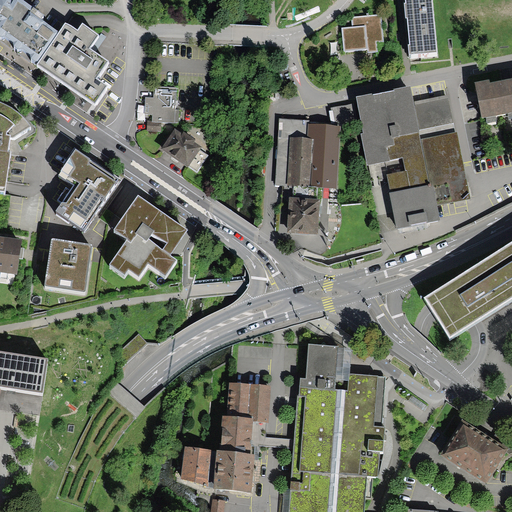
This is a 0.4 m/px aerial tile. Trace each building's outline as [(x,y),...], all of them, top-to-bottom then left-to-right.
[(0,0),(0,42),(14,53),(36,22),(4,0),(0,0)] [(403,0),(405,17),(432,14),(430,0),(403,0)] [(432,14),(405,17),(409,61),(437,58),(432,14)] [(351,30),(342,31),(344,55),(377,52),(376,45),(383,44),(381,17),(350,19),(351,30)] [(63,87),(87,53),(95,42),(83,33),(78,40),(65,31),(60,39),(36,22),(14,53),(63,87)] [(87,53),(63,87),(95,109),(108,91),(97,83),(108,67),(87,53)] [(490,84),(475,87),(482,122),(511,115),(511,82),(490,87),(490,84)] [(156,98),(146,98),(145,114),(152,115),(152,123),(175,124),(176,88),(157,87),(156,98)] [(384,96),(357,101),(365,136),(361,137),(368,168),(403,161),(406,173),(387,177),(390,195),(431,187),(421,141),(420,132),(414,104),(411,90),(384,96)] [(448,97),(414,104),(420,132),(454,125),(448,97)] [(7,109),(0,106),(0,192),(5,194),(10,157),(8,156),(11,142),(31,130),(25,122),(18,116),(7,109)] [(310,124),(279,123),(276,188),(336,191),(338,130),(310,129),(310,124)] [(162,125),(148,124),(148,132),(161,133),(162,125)] [(456,134),(421,141),(431,187),(435,207),(470,200),(456,134)] [(209,159),(175,135),(162,153),(189,173),(191,170),(198,174),(209,159)] [(120,184),(76,155),(59,179),(74,189),(71,193),(67,190),(57,204),(62,207),(55,217),(84,236),(120,184)] [(431,187),(390,195),(398,232),(438,223),(435,207),(431,187)] [(187,234),(138,200),(114,234),(128,243),(109,270),(124,280),(129,274),(139,281),(148,268),(165,280),(176,265),(168,260),(187,234)] [(320,202),(290,201),(289,234),(319,235),(320,202)] [(23,246),(0,242),(0,275),(18,278),(23,246)] [(93,250),(54,244),(47,290),(87,296),(93,250)] [(511,248),(452,287),(458,296),(477,327),(504,309),(511,303),(511,248)] [(476,328),(477,327),(458,296),(452,287),(426,304),(431,312),(451,344),(476,328)] [(118,354),(127,363),(148,344),(139,335),(118,354)] [(368,511),(370,484),(381,485),(382,460),(386,460),(388,433),(383,433),(387,380),(381,379),(356,378),(351,377),(353,355),(345,354),(309,352),(306,389),(301,389),(300,392),(300,401),(297,444),(291,511),(368,511)] [(223,421),(218,456),(250,459),(251,443),(253,424),(260,425),(269,425),(271,389),(231,386),(228,421),(223,421)] [(461,428),(443,458),(485,482),(502,452),(461,428)] [(256,460),(250,459),(218,456),(212,455),(185,450),(183,467),(181,481),(207,490),(214,491),(214,494),(232,496),(253,497),(254,480),(256,460)] [(223,511),(224,503),(213,501),(211,511),(223,511)]
